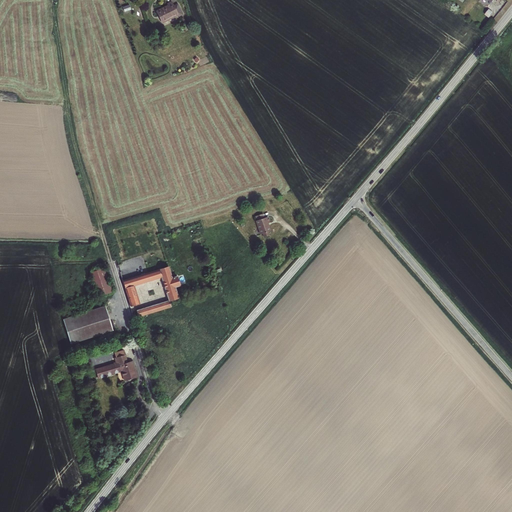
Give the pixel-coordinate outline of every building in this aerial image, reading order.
[(493,13),(477,0),(476,0),(473,5),(489,18),(493,13)] [(162,23),(178,15),(179,16),(183,14),(177,4),(173,6),(171,2),(167,4),(168,6),(157,11),(162,23)] [(264,218),(263,214),(256,216),(257,220),(256,221),(261,234),(263,234),(264,237),(269,235),(268,232),(271,231),(268,222),(270,222),(268,217),(264,218)] [(142,266),(121,273),(131,307),(140,304),(134,285),(162,277),(169,301),(136,310),(138,317),(176,305),(174,299),(178,298),(175,287),(180,286),(177,276),(172,278),(168,267),(148,273),(146,266),(143,267),(142,266)] [(112,292),(104,268),(89,273),(97,297),(112,292)] [(63,320),(71,344),(113,330),(105,306),(63,320)] [(137,377),(132,361),(127,363),(125,355),(116,358),(115,358),(116,363),(95,369),(98,378),(121,371),(125,381),(137,377)] [(63,370),(65,377),(63,377),(69,391),(77,388),(69,368),(63,370)]
